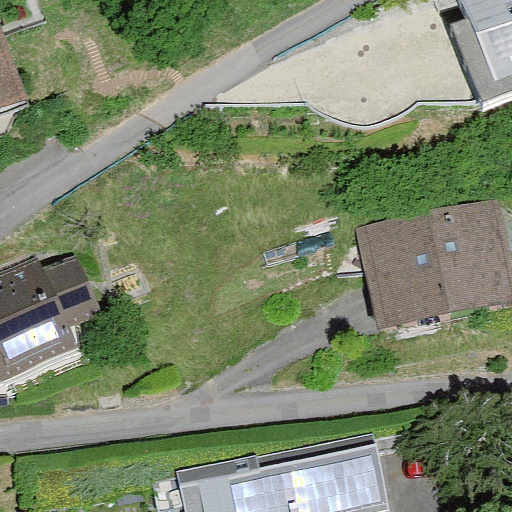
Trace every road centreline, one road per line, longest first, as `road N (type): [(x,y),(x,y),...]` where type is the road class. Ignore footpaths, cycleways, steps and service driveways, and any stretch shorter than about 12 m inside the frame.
road 1 (residential): [(511,397),(208,417),(0,448)]
road 2 (residential): [(0,231),(361,0)]
